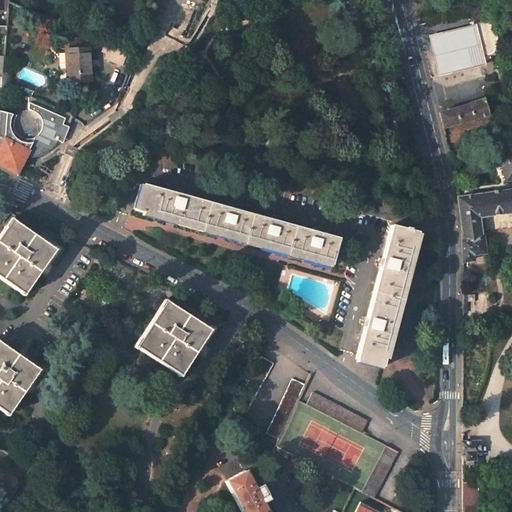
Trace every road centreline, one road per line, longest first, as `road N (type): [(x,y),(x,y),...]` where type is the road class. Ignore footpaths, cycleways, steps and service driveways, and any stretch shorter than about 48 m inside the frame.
road 1 (tertiary): [(450,432),(416,427),(242,305),(13,187)]
road 2 (primary): [(450,432),(448,218),(404,36)]
